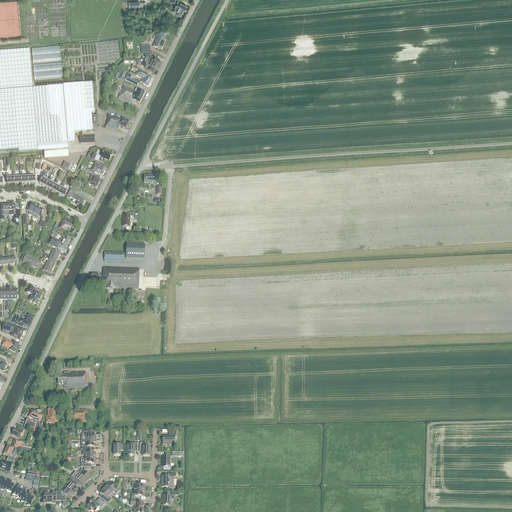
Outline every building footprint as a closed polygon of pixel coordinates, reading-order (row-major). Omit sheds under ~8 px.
[(69,11),(68,3),(55,4),(54,0),(50,0),(51,8),(54,8),(59,8),(60,11),(69,11)] [(180,4),(177,3),(173,10),(175,12),(175,13),(180,16),(183,10),(184,10),(186,6),(180,3),(180,4)] [(156,41),(153,47),(160,51),(165,40),(164,34),(156,36),(157,36),(155,40),(156,41)] [(61,62),(59,46),(31,49),(33,64),(61,62)] [(0,87),(32,85),(29,49),(0,51),(0,87)] [(140,61),(142,62),(143,63),(145,64),(146,64),(146,63),(149,65),(155,68),(159,61),(153,58),(152,59),(150,58),(150,55),(144,55),(144,58),(144,59),(142,57),(140,61)] [(142,62),(140,66),(143,68),(145,65),(146,66),(145,69),(147,70),(146,71),(152,74),(155,68),(149,65),(146,63),(146,64),(145,64),(143,63),(142,62)] [(62,78),(61,63),(33,65),(34,81),(62,78)] [(148,74),(138,70),(135,76),(142,79),(141,83),(143,84),(142,84),(147,87),(152,78),(147,76),(148,74)] [(126,74),(121,72),(118,79),(122,82),(126,74)] [(131,76),(127,74),(124,79),(126,80),(125,81),(129,83),(136,86),(138,83),(130,79),(131,76)] [(32,85),(0,87),(0,153),(37,150),(37,151),(43,150),(44,158),(68,156),(67,143),(67,142),(74,141),(73,132),(89,131),(92,131),(91,113),(94,113),(92,83),(63,85),(32,87),(32,85)] [(134,91),(124,86),(118,98),(118,99),(129,104),(131,99),(139,103),(144,93),(135,88),(134,91)] [(119,119),(109,116),(105,128),(108,129),(117,131),(118,125),(125,129),(128,122),(123,119),(122,121),(119,119)] [(94,144),(94,136),(80,137),(80,144),(94,144)] [(100,157),(98,161),(102,163),(103,163),(104,159),(108,161),(112,155),(102,150),(100,152),(102,154),(100,157)] [(101,166),(95,164),(94,166),(92,170),(87,169),(81,166),(80,170),(86,172),(93,175),(94,172),(102,176),(105,168),(101,166)] [(27,177),(28,183),(35,182),(35,176),(29,177),(29,173),(26,174),(27,177)] [(13,178),(14,184),(21,183),(20,178),(15,178),(15,174),(12,174),(13,178)] [(20,178),(21,183),(28,183),(27,177),(22,177),(22,174),(19,174),(20,178)] [(156,186),(156,174),(147,174),(147,176),(143,176),(143,183),(149,183),(149,185),(153,185),(153,186),(156,186)] [(6,184),(14,184),(13,178),(8,178),(8,175),(5,175),(5,178),(6,178),(6,184)] [(48,181),(47,181),(43,179),(45,176),(43,175),(41,178),(42,178),(39,184),(45,187),(48,181)] [(94,177),(91,176),(88,184),(91,186),(96,188),(100,179),(95,177),(94,177)] [(48,181),(45,187),(52,190),(54,185),(49,183),(51,179),(49,178),(47,181),(48,181)] [(54,185),(52,190),(58,193),(61,188),(60,188),(56,186),(57,183),(55,182),(54,185)] [(61,188),(58,193),(64,197),(67,191),(62,189),(64,186),(61,185),(60,188),(61,188)] [(71,189),(80,194),(81,190),(73,186),(72,187),(71,189)] [(71,189),(66,198),(69,199),(70,198),(77,202),(76,205),(81,208),(83,204),(82,204),(84,200),(78,197),(80,194),(71,189),(71,190),(71,189)] [(29,215),(33,217),(37,208),(31,204),(29,209),(27,208),(26,211),(29,212),(28,213),(29,215)] [(14,205),(7,206),(8,216),(13,216),(13,219),(15,220),(15,223),(18,222),(18,215),(18,210),(15,211),(14,205)] [(43,211),(37,208),(33,217),(37,219),(38,217),(41,218),(42,216),(41,215),(43,211)] [(133,213),(127,213),(127,216),(123,216),(123,227),(129,227),(129,217),(133,217),(133,213)] [(71,221),(64,218),(63,221),(61,225),(59,224),(57,222),(52,233),(57,234),(58,234),(60,230),(66,233),(66,232),(72,235),(75,227),(73,226),(73,225),(70,224),(71,221)] [(51,238),(48,245),(57,249),(59,245),(66,248),(70,239),(63,235),(61,240),(60,240),(59,242),(51,238)] [(145,244),(126,243),(126,259),(144,260),(145,244)] [(53,250),(49,257),(56,261),(60,254),(53,250)] [(124,252),(104,252),(103,262),(123,263),(124,252)] [(29,266),(33,258),(26,255),(22,262),(29,266)] [(8,260),(9,265),(16,264),(15,259),(10,259),(9,256),(7,257),(7,260),(8,260)] [(0,257),(0,260),(2,260),(2,266),(9,265),(8,260),(7,260),(3,260),(2,257),(0,257)] [(53,267),(56,261),(49,257),(46,264),(53,267)] [(39,262),(33,258),(29,266),(36,269),(39,262)] [(53,267),(46,264),(43,271),(50,274),(53,267)] [(138,269),(103,268),(103,277),(100,277),(100,275),(93,275),(91,276),(91,278),(92,279),(93,279),(93,287),(107,287),(107,289),(137,290),(138,269)] [(35,289),(29,286),(26,293),(32,296),(29,301),(37,305),(39,301),(39,302),(40,299),(41,295),(34,292),(35,289)] [(32,315),(25,312),(23,316),(22,315),(21,317),(22,317),(22,318),(15,315),(12,323),(20,327),(22,323),(27,326),(32,315)] [(15,326),(3,324),(2,331),(9,333),(10,331),(13,331),(10,336),(19,340),(24,330),(15,326)] [(12,343),(5,339),(1,346),(9,349),(9,350),(14,353),(19,344),(13,341),(12,343)] [(86,388),(85,372),(64,373),(64,376),(58,376),(58,385),(64,385),(64,389),(86,388)] [(42,415),(31,410),(28,417),(38,422),(42,415)] [(56,410),(47,410),(47,416),(46,416),(46,423),(57,423),(57,416),(56,417),(56,410)] [(86,410),(72,410),(71,423),(86,423),(86,410)] [(28,418),(25,424),(33,427),(34,424),(32,423),(33,421),(28,418)] [(23,431),(18,428),(16,431),(15,430),(12,435),(19,439),(23,431)] [(176,431),(168,431),(168,437),(162,436),(162,444),(174,445),(174,437),(176,437),(176,431)] [(81,435),(81,441),(95,441),(95,435),(90,435),(90,432),(83,432),(82,435),(81,435)] [(21,447),(21,446),(23,443),(14,439),(11,447),(20,451),(30,451),(31,449),(21,447)] [(81,450),(82,450),(90,450),(90,447),(95,447),(95,441),(81,441),(81,450)] [(123,443),(118,443),(118,446),(113,446),(113,456),(120,456),(120,451),(123,452),(123,443)] [(137,443),(131,443),(131,446),(127,446),(127,456),(133,456),(134,451),(137,451),(137,443)] [(145,443),(139,443),(139,451),(142,451),(142,457),(149,457),(149,447),(145,447),(145,443)] [(14,450),(7,446),(3,454),(8,457),(7,461),(16,464),(17,461),(14,459),(13,459),(17,451),(16,450),(14,450)] [(85,459),(95,459),(95,453),(90,453),(90,450),(82,450),(82,455),(85,455),(85,458),(85,459)] [(170,457),(162,456),(162,468),(170,468),(170,457)] [(95,464),(95,459),(85,459),(85,458),(82,458),(82,464),(82,467),(84,467),(90,467),(90,464),(95,464)] [(12,464),(0,460),(0,469),(5,471),(10,473),(12,464)] [(36,476),(39,477),(40,470),(37,470),(37,468),(32,468),(31,471),(36,472),(36,476)] [(90,478),(81,469),(79,471),(81,473),(79,476),(86,483),(90,478)] [(175,474),(167,473),(167,476),(161,476),(161,488),(169,488),(169,489),(172,489),(173,487),(174,477),(175,477),(175,474)] [(69,478),(70,479),(71,480),(76,485),(78,483),(82,487),(86,483),(79,476),(77,477),(75,476),(73,474),(69,478)] [(8,481),(8,482),(4,489),(6,490),(6,492),(10,493),(14,484),(10,483),(12,480),(9,479),(8,481)] [(67,489),(74,496),(78,491),(74,488),(76,485),(71,480),(70,479),(68,482),(71,484),(67,489)] [(134,491),(144,492),(144,486),(139,486),(139,483),(131,483),(131,488),(134,488),(134,491)] [(108,484),(104,489),(111,495),(115,490),(118,493),(120,490),(115,486),(113,488),(108,484)] [(15,498),(18,498),(22,490),(19,489),(20,487),(17,486),(12,495),(15,496),(15,498)] [(23,487),(22,490),(18,498),(21,500),(20,502),(24,502),(28,494),(24,493),(26,488),(23,487)] [(49,504),(49,493),(49,489),(46,489),(40,489),(40,493),(40,498),(43,498),(43,504),(49,504)] [(74,496),(67,489),(62,493),(70,500),(74,496)] [(108,497),(111,495),(104,489),(100,493),(105,497),(103,500),(107,504),(111,500),(108,497)] [(58,499),(58,491),(55,491),(55,494),(49,493),(49,504),(55,504),(55,499),(58,499)] [(144,497),(144,492),(134,491),(134,493),(131,493),(131,500),(136,500),(137,500),(137,497),(144,497)] [(28,493),(28,494),(24,502),(27,504),(26,506),(30,506),(34,498),(30,497),(31,495),(28,493)] [(174,497),(162,496),(162,501),(162,506),(170,506),(170,500),(173,500),(174,497)] [(105,504),(99,499),(95,503),(92,500),(87,505),(88,506),(86,508),(86,509),(88,511),(90,511),(91,509),(94,511),(98,509),(99,510),(105,504)] [(133,509),(143,509),(143,504),(136,503),(136,500),(131,500),(130,500),(130,506),(133,506),(133,509)]
